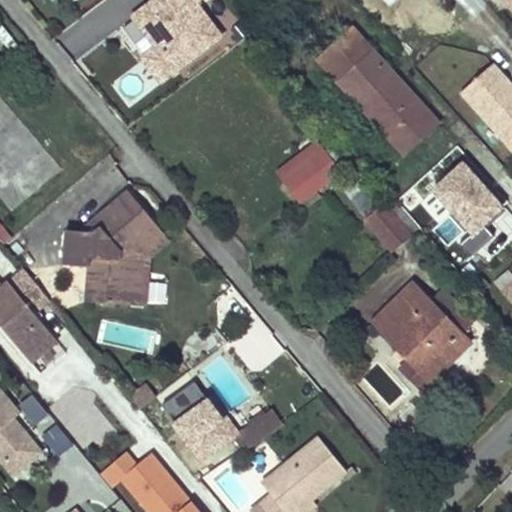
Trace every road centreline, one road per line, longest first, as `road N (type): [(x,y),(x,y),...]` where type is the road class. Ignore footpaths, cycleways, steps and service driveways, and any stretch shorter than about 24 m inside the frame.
road 1 (residential): [(6,0),(391,450),(401,477),(399,511)]
road 2 (unknown): [(203,511),(121,393),(100,380),(83,396),(69,395),(3,312)]
road 3 (residential): [(416,511),(511,427)]
